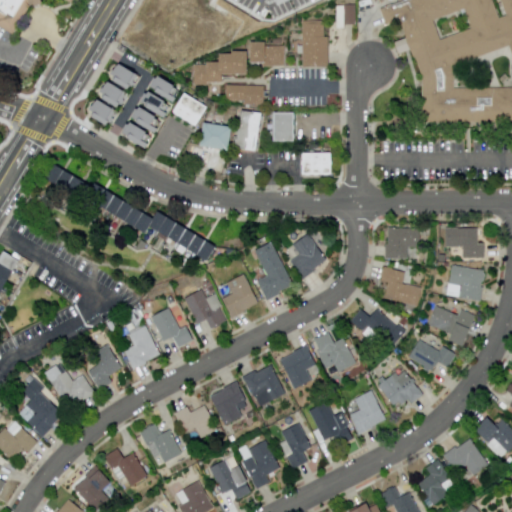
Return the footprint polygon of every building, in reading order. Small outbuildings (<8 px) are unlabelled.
[(79,0),(75,7),(63,0),(43,0),(45,7),(33,10),(33,9),(15,38),(0,28),(0,0),(79,0)] [(160,24),(168,2),(163,0),(144,0),(139,16),(160,24)] [(511,0),(511,124),(426,125),(425,78),(418,60),(417,61),(402,22),(389,27),(383,12),(414,0),(494,0),(502,20),(510,18),(503,0),(511,0)] [(339,31),(347,31),(347,27),(359,27),(359,6),(347,6),(347,8),(339,8),(339,31)] [(305,23),(327,23),(327,39),(331,39),(331,70),(306,70),(305,23)] [(269,45),(269,48),(287,48),(287,69),(266,69),(266,66),(253,66),(253,45),(269,45)] [(235,54),(250,54),(250,77),(225,78),(225,86),(212,86),(212,88),(197,88),(197,67),(209,67),(209,65),(222,65),(222,57),(235,57),(235,54)] [(113,78),(120,67),(138,78),(131,88),(134,89),(131,94),(116,85),(118,83),(115,82),(116,79),(113,78)] [(153,90),(160,79),(178,90),(173,98),(179,102),(176,106),(159,96),(160,94),(153,90)] [(103,95),(109,85),(127,95),(121,105),(123,107),(120,112),(106,103),(107,101),(104,100),(106,97),(103,95)] [(229,103),(229,88),(267,88),(267,107),(246,107),(246,103),(229,103)] [(143,105),(148,97),(149,98),(151,94),(169,104),(164,114),(169,117),(167,121),(149,111),(150,109),(143,105)] [(187,96),(210,110),(198,131),(174,116),(187,96)] [(92,116),(100,102),(119,114),(109,130),(95,121),(97,119),(92,116)] [(135,122),(142,110),(159,121),(155,129),(161,133),(158,138),(140,127),(141,125),(135,122)] [(264,116),(258,154),(238,150),(244,113),(264,116)] [(297,116),(298,145),(276,145),(276,116),(297,116)] [(149,153),(131,142),(132,141),(125,137),(131,126),(150,137),(145,145),(151,148),(149,153)] [(234,130),(231,154),(203,150),(206,126),(234,130)] [(334,156),(335,179),(304,179),(304,157),(334,156)] [(95,188),(98,184),(156,219),(160,212),(219,247),(210,262),(153,227),(148,235),(89,199),(87,203),(46,178),(55,164),(95,188)] [(481,229),(481,246),(488,245),(488,260),(466,260),(466,248),(453,249),(453,230),(481,229)] [(392,230),(423,230),(422,250),(411,249),(410,260),(389,260),(389,246),(391,246),(392,230)] [(296,246),(311,235),(330,261),(317,271),(318,272),(306,281),(293,263),(303,256),(296,246)] [(258,252),(274,244),(296,286),(282,294),(283,296),(270,302),(260,283),(270,277),(258,252)] [(13,278),(0,269),(0,264),(7,253),(23,262),(13,278)] [(456,266),(489,272),(487,283),(485,283),(484,288),(486,289),(484,303),(463,299),(465,287),(452,285),(456,266)] [(424,290),(420,308),(387,300),(392,283),(384,281),(387,268),(396,270),(395,271),(408,274),(406,285),(424,290)] [(6,289),(0,285),(0,269),(13,278),(6,289)] [(231,284),(247,276),(262,305),(247,312),(248,313),(235,320),(225,301),(236,295),(231,284)] [(205,292),(209,300),(218,295),(224,308),(222,309),(229,323),(214,331),(209,322),(201,326),(188,300),(205,292)] [(479,317),(466,348),(453,342),(455,336),(432,326),(440,308),(462,317),(464,311),(479,317)] [(172,310),(183,331),(189,328),(196,342),(182,349),(176,338),(166,343),(163,338),(164,337),(155,319),(172,310)] [(373,318),(380,311),(400,328),(401,326),(409,333),(395,349),(386,341),(381,348),(366,335),(371,329),(370,328),(366,333),(353,323),(364,311),(373,318)] [(147,328),(148,327),(163,356),(149,363),(150,365),(137,372),(126,351),(137,346),(132,336),(134,335),(132,332),(146,325),(147,328)] [(318,341),(332,334),(337,345),(346,340),(359,365),(341,374),(337,366),(329,370),(320,352),(323,351),(318,341)] [(412,359),(422,341),(443,354),(446,348),(459,356),(451,369),(441,363),(435,373),(412,359)] [(125,369),(112,378),(115,384),(103,392),(91,373),(101,367),(94,355),(109,345),(125,369)] [(284,362),(297,355),(296,354),(309,347),(319,366),(309,371),(315,382),(298,391),(284,362)] [(69,373),(76,383),(85,377),(98,395),(86,403),(85,401),(71,410),(47,375),(58,367),(64,376),(69,373)] [(260,375),(274,367),(289,395),(264,408),(258,397),(256,398),(246,379),(259,372),(260,375)] [(381,388),(384,386),(381,382),(386,378),(389,382),(398,374),(401,378),(408,372),(427,396),(415,405),(411,401),(405,406),(402,403),(396,408),(381,388)] [(43,394),(47,390),(37,380),(24,393),(34,403),(43,394)] [(511,400),(508,407),(511,409),(511,381),(503,393),(511,399),(511,400)] [(213,399),(227,392),(226,390),(240,383),(243,388),(242,388),(249,403),(248,403),(250,408),(241,412),(246,422),(230,430),(213,399)] [(357,401),(374,392),(380,403),(380,404),(389,421),(375,428),(376,429),(363,436),(353,417),(363,412),(357,401)] [(43,394),(66,416),(55,427),(56,428),(45,439),(21,416),(34,403),(43,394)] [(312,412),(330,403),(337,418),(345,414),(352,427),(350,428),(356,441),(343,448),(337,437),(327,442),(312,412)] [(193,414),(207,407),(220,432),(203,440),(198,430),(188,435),(178,414),(190,408),(193,414)] [(499,427),(505,420),(511,427),(511,453),(511,454),(497,440),(493,444),(481,432),(492,420),(499,427)] [(142,434),(158,425),(164,436),(172,432),(184,456),(168,465),(156,444),(150,447),(142,434)] [(285,434),(302,425),(315,449),(306,454),(311,463),(296,471),(290,458),(296,455),(285,434)] [(17,438),(24,429),(40,444),(31,455),(25,449),(14,461),(0,448),(0,438),(8,430),(17,438)] [(473,441),(491,467),(476,477),(468,466),(459,473),(449,458),(473,441)] [(245,464),(256,458),(252,451),(269,442),(283,470),(269,477),(273,484),(260,491),(245,464)] [(121,450),(126,460),(136,454),(138,457),(137,457),(150,478),(134,488),(121,468),(116,472),(108,459),(121,450)] [(213,470),(228,462),(233,472),(242,467),(250,483),(249,484),(254,494),(241,501),(235,490),(226,495),(213,470)] [(441,462),(454,480),(444,486),(452,497),(437,507),(421,484),(435,475),(431,469),(441,462)] [(0,466),(4,469),(0,475),(0,479),(9,485),(1,499),(0,498),(0,466)] [(114,484),(105,493),(113,502),(102,511),(98,511),(77,490),(90,479),(88,477),(98,467),(114,484)] [(201,482),(217,510),(213,511),(184,511),(182,508),(192,503),(186,492),(201,482)] [(391,511),(383,496),(398,488),(404,499),(413,495),(421,511),(398,511),(397,509),(391,511)] [(83,511),(60,511),(70,501),(83,511)]
